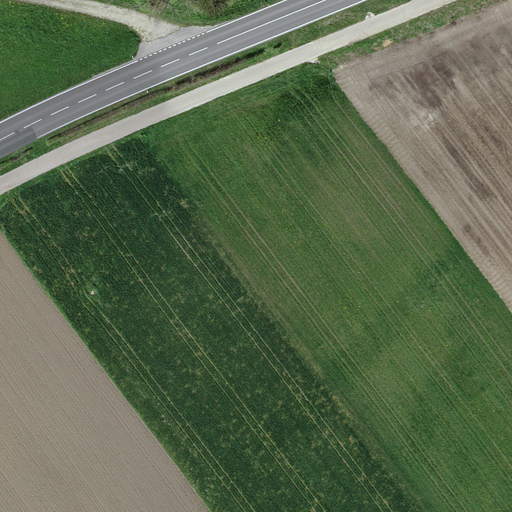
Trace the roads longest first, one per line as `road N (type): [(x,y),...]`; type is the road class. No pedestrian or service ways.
road 1 (track): [(0,184),(435,0)]
road 2 (primary): [(0,139),(324,0)]
road 3 (track): [(194,52),(131,18),(56,0)]
